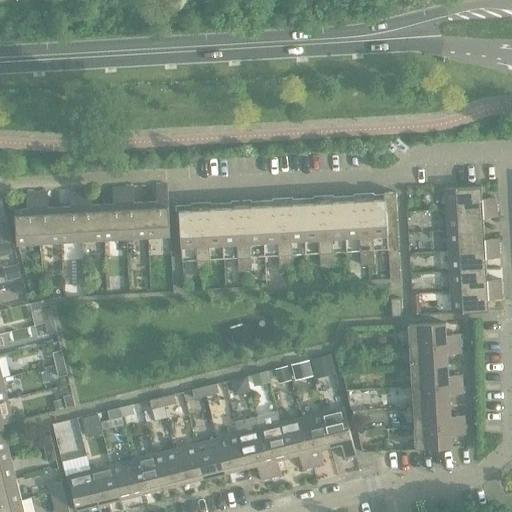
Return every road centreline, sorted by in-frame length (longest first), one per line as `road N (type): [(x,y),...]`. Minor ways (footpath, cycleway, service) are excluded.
road 1 (residential): [(507,146),(426,151),(400,167),(195,180),(180,172)]
road 2 (secondary): [(0,59),(273,44)]
road 3 (secondary): [(511,2),(273,44)]
road 4 (secondary): [(273,44),(511,52)]
road 5 (unclassified): [(391,485),(485,474),(511,440)]
